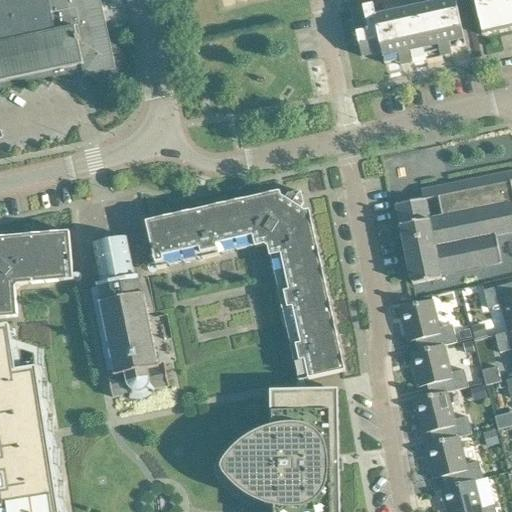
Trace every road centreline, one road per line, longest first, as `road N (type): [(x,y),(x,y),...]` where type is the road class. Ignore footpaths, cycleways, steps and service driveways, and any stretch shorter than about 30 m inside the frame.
road 1 (residential): [(398,511),(375,373),(378,311),(345,138)]
road 2 (unclassified): [(163,141),(188,159),(218,165),(345,138)]
road 3 (unclassified): [(345,138),(511,103)]
road 4 (unclassified): [(0,184),(163,141)]
road 5 (unclassified): [(163,141),(136,0)]
road 6 (residential): [(345,138),(321,0)]
